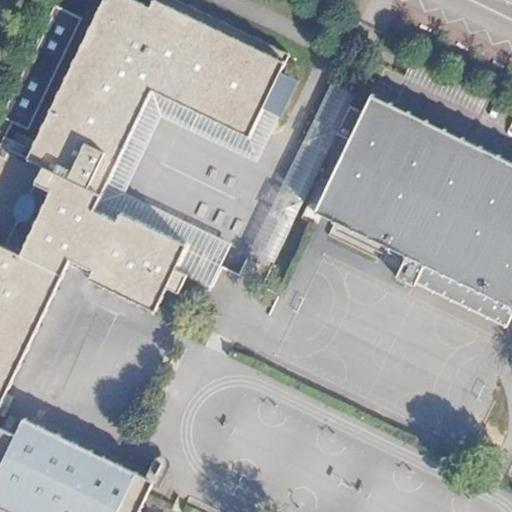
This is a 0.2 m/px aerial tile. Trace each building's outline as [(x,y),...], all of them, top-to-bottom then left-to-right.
[(98,0),(28,156),(45,164),(38,180),(47,184),(63,192),(33,256),(17,249),(0,240),(0,506),(11,511),(24,511),(25,511),(137,511),(146,496),(163,461),(33,399),(25,416),(1,404),(4,396),(0,393),(0,379),(6,368),(15,372),(68,260),(92,270),(88,279),(159,312),(171,287),(172,284),(123,261),(142,220),(120,210),(115,220),(92,208),(97,199),(139,108),(129,104),(141,75),(152,80),(149,85),(248,131),(264,96),(278,67),(289,42),(199,0),(98,0)] [(59,5),(4,117),(29,129),(57,74),(85,18),(59,5)] [(405,72),(402,79),(478,116),(487,96),(412,58),(408,68),(405,72)] [(295,75),(278,67),(264,96),(281,104),(295,75)] [(152,80),(141,75),(129,104),(139,108),(149,85),(152,80)] [(334,83),(248,257),(259,263),(271,268),(357,94),(334,83)] [(191,242),(179,269),(214,285),(223,267),(234,243),(128,193),(124,191),(161,114),(256,158),(281,104),(264,96),(248,131),(149,85),(139,108),(97,199),(120,210),(142,220),(191,242)] [(441,158),(445,151),(511,183),(511,168),(446,137),(361,96),(352,115),(441,158)] [(312,199),(304,218),(403,265),(419,273),(506,314),(511,303),(511,183),(445,151),(441,158),(352,115),(341,138),(335,151),(319,186),(312,199)] [(63,192),(47,184),(33,215),(17,249),(33,256),(63,192)] [(97,199),(92,208),(115,220),(120,210),(97,199)] [(191,242),(142,220),(123,261),(172,284),(179,269),(191,242)] [(419,273),(403,265),(393,286),(409,294),(419,273)] [(191,274),(179,269),(172,284),(171,287),(183,292),(184,289),(191,274)] [(419,273),(409,294),(495,334),(506,314),(419,273)] [(15,372),(6,368),(0,379),(0,393),(4,396),(15,372)]
